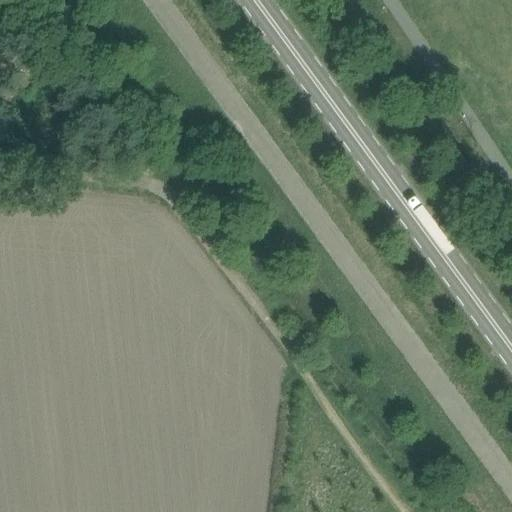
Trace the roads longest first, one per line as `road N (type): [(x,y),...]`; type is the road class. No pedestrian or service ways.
road 1 (primary): [(511,347),(255,0)]
road 2 (unclassified): [(278,330),(170,192),(150,183),(0,172)]
road 3 (unclassified): [(511,188),(390,0)]
